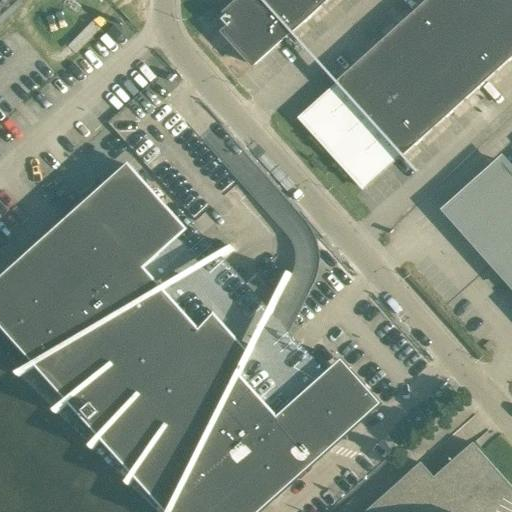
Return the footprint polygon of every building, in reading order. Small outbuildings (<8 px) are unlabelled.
[(291,34),(260,0),(240,0),(224,15),(226,17),(222,21),(228,28),(224,32),(254,66),(290,34),(291,34)] [(309,20),(290,0),(260,0),(291,34),(290,34),(297,42),(299,40),(293,34),(309,20)] [(318,0),(290,0),(309,20),(324,6),(318,0)] [(463,36),(430,0),(429,0),(414,13),(448,50),(463,36)] [(479,22),(458,0),(430,0),(463,36),(479,22)] [(494,8),(486,0),(458,0),(479,22),(494,8)] [(486,0),(494,8),(503,0),(486,0)] [(511,0),(503,0),(494,8),(511,27),(511,0)] [(511,27),(494,8),(479,22),(511,59),(511,27)] [(414,13),(399,27),(432,65),(448,50),(414,13)] [(511,59),(479,22),(463,36),(496,73),(511,59)] [(399,27),(383,41),(416,79),(432,65),(399,27)] [(496,73),(463,36),(448,50),(481,87),(496,73)] [(383,41),(367,56),(401,93),(416,79),(383,41)] [(448,50),(432,65),(465,101),(481,87),(448,50)] [(401,93),(367,56),(352,70),(385,107),(401,93)] [(432,65),(416,79),(450,115),(465,101),(432,65)] [(337,83),(336,84),(370,121),(385,107),(352,70),(337,83)] [(336,84),(337,83),(331,77),(330,78),(337,86),(301,118),(365,189),(401,157),(406,162),(407,161),(404,157),(403,157),(370,121),(336,84)] [(450,115),(416,79),(401,93),(434,130),(450,115)] [(401,93),(385,107),(418,144),(434,130),(401,93)] [(418,144),(385,107),(370,121),(403,157),(404,157),(418,144)] [(511,173),(502,163),(448,211),(447,212),(467,233),(464,236),(470,242),(472,240),(511,284),(511,173)] [(0,279),(0,327),(6,335),(36,368),(69,405),(102,441),(135,478),(165,511),(262,511),(382,406),(342,361),(326,374),(290,333),(279,321),(230,266),(223,258),(192,224),(186,229),(128,165),(99,191),(94,185),(85,194),(90,199),(0,279)] [(488,352),(494,347),(489,341),(483,347),(488,352)] [(452,402),(458,397),(454,392),(447,397),(452,402)] [(511,511),(511,487),(473,444),(434,479),(421,464),(366,511),(511,511)]
